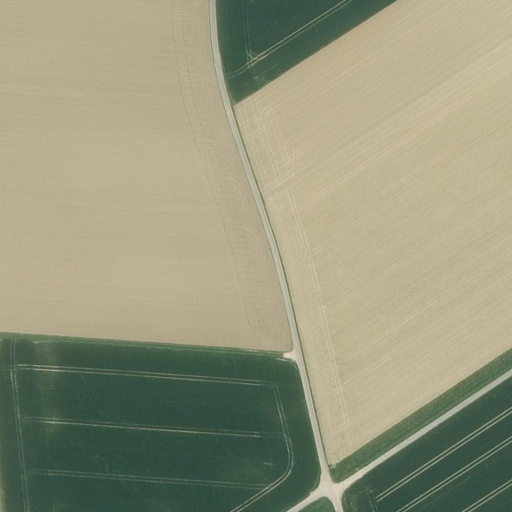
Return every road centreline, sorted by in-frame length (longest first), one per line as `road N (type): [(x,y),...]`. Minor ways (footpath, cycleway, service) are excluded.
road 1 (track): [(341,511),(223,92),(213,0)]
road 2 (track): [(0,336),(297,355)]
road 3 (track): [(511,372),(292,511)]
